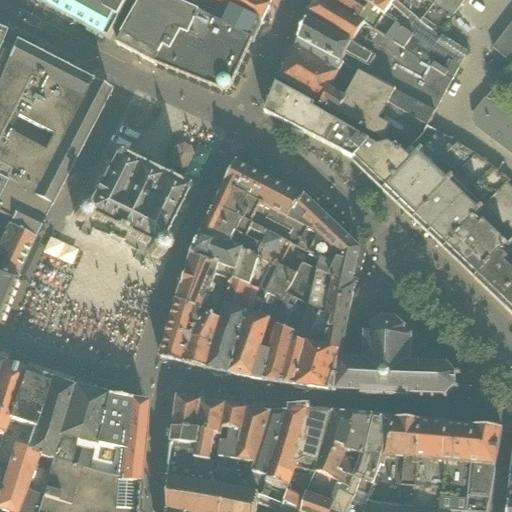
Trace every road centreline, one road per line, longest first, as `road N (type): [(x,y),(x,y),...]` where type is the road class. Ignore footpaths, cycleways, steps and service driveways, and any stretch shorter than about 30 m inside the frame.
road 1 (residential): [(511,356),(327,184),(239,130)]
road 2 (unclassified): [(239,130),(0,10)]
